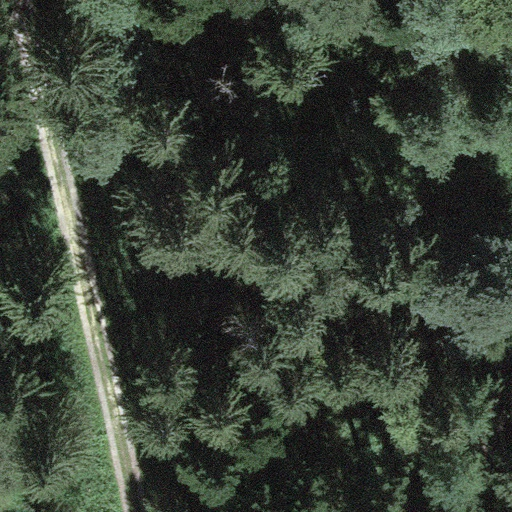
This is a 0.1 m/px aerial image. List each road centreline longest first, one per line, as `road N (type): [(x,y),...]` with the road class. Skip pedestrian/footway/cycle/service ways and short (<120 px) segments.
road 1 (track): [(136,511),(19,0)]
road 2 (track): [(458,511),(511,354)]
